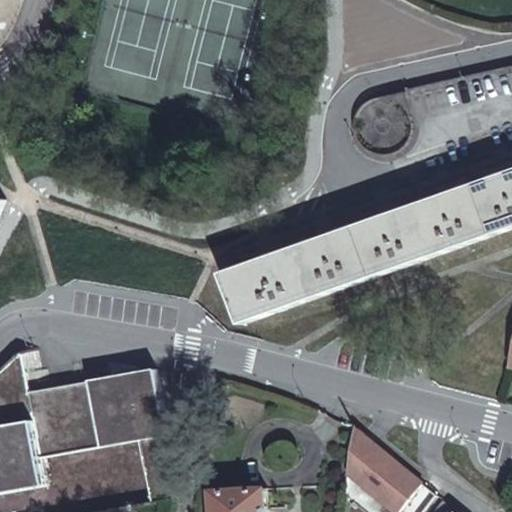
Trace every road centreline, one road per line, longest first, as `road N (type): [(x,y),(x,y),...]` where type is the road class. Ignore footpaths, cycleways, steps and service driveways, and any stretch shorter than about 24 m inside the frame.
road 1 (residential): [(0,336),(24,322),(62,321),(425,406)]
road 2 (residential): [(425,406),(431,458),(505,511)]
